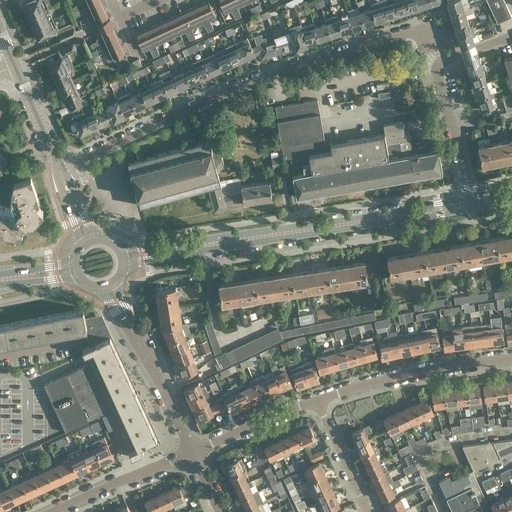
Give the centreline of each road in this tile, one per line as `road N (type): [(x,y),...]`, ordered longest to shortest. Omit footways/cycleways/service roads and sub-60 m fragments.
road 1 (residential): [(56,162),(277,74),(421,28),(428,50)]
road 2 (primary): [(178,248),(469,205)]
road 3 (residential): [(315,401),(407,374),(511,360)]
road 4 (residential): [(53,511),(191,452)]
road 5 (residential): [(469,205),(439,62)]
road 6 (tertiary): [(191,452),(131,329)]
road 7 (residential): [(191,452),(315,401)]
road 8 (residential): [(367,511),(315,401)]
